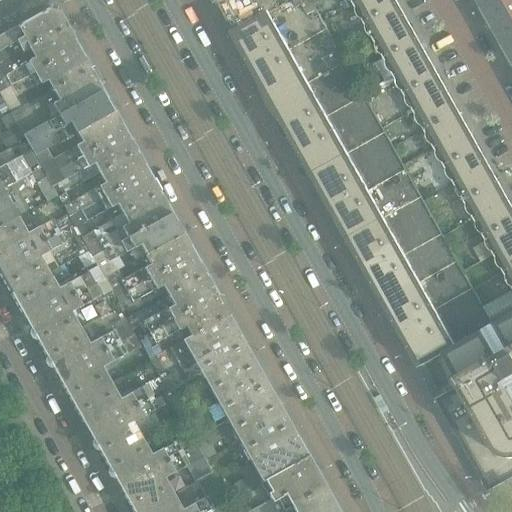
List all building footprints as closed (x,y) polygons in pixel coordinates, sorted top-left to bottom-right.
[(274,0),(218,0),(222,7),(222,8),(226,15),(226,16),(233,29),(234,29),(235,31),(279,7),(274,0)] [(343,58),(323,23),(310,0),(290,0),(279,7),(235,31),(234,36),(234,41),(267,99),(343,58)] [(397,3),(395,0),(350,0),(363,22),(397,3)] [(500,0),(473,0),(480,11),(500,0)] [(511,18),(511,0),(500,0),(480,11),(491,30),(511,18)] [(417,39),(409,25),(397,3),(363,22),(383,58),(417,39)] [(0,65),(65,27),(58,13),(47,10),(0,36),(0,65)] [(511,42),(511,18),(491,30),(501,49),(511,42)] [(0,93),(78,49),(65,27),(0,65),(0,93)] [(437,74),(429,60),(417,39),(383,58),(403,94),(437,74)] [(511,67),(511,42),(501,49),(511,68),(511,67)] [(8,112),(89,70),(78,49),(0,93),(0,98),(1,99),(8,113),(8,112)] [(385,134),(362,93),(343,58),(267,99),(310,176),(385,134)] [(22,136),(101,90),(89,70),(8,112),(16,126),(22,136)] [(457,111),(449,96),(437,74),(403,94),(423,130),(457,111)] [(75,134),(113,112),(101,90),(22,136),(25,140),(31,151),(34,157),(47,150),(75,134)] [(477,147),(470,133),(457,111),(423,130),(434,150),(441,162),(443,166),(477,147)] [(46,178),(125,132),(120,124),(113,112),(75,134),(80,143),(52,159),(47,150),(34,157),(41,169),(46,178)] [(25,140),(22,136),(16,126),(0,135),(0,140),(5,150),(25,140)] [(83,182),(98,174),(136,153),(129,141),(130,141),(125,132),(46,178),(51,187),(78,172),(83,182)] [(422,201),(405,171),(385,134),(310,176),(347,242),(422,201)] [(497,183),(489,168),(477,147),(443,166),(463,202),(497,183)] [(20,194),(45,179),(40,169),(41,169),(34,157),(31,151),(0,168),(0,227),(17,218),(30,211),(20,194)] [(68,219),(148,174),(136,153),(98,174),(103,183),(61,207),(66,215),(68,219)] [(109,222),(112,220),(159,194),(148,174),(68,219),(71,225),(73,229),(104,212),(109,222)] [(511,221),(511,208),(510,205),(497,183),(463,202),(484,238),(511,221)] [(102,252),(170,214),(159,194),(112,220),(117,229),(98,240),(93,231),(79,238),(87,252),(90,259),(102,252)] [(460,267),(443,237),(422,201),(347,242),(384,308),(460,267)] [(110,262),(138,246),(144,256),(182,235),(170,214),(102,252),(90,259),(93,264),(102,279),(115,272),(110,262)] [(64,242),(74,236),(81,249),(76,252),(79,257),(87,252),(79,238),(73,229),(71,225),(68,219),(66,215),(53,222),(52,220),(26,234),(17,218),(0,227),(0,277),(10,296),(48,275),(38,258),(64,242)] [(511,269),(511,221),(484,238),(504,274),(511,269)] [(126,294),(194,256),(182,235),(144,256),(150,267),(125,281),(119,270),(115,272),(102,279),(103,280),(111,295),(113,299),(125,292),(126,294)] [(167,295),(204,274),(194,256),(126,294),(132,304),(162,287),(167,295)] [(71,317),(69,314),(95,300),(96,303),(111,295),(103,280),(102,279),(93,264),(79,272),(82,276),(57,291),(48,275),(10,296),(41,351),(78,330),(71,317)] [(493,327),(483,309),(460,267),(384,308),(414,362),(418,365),(423,367),(427,364),(429,368),(495,331),(493,327)] [(148,334),(216,295),(204,274),(167,295),(172,305),(138,324),(142,332),(146,330),(148,334)] [(182,342),(228,316),(216,295),(148,334),(138,340),(144,350),(156,343),(176,332),(182,342)] [(192,361),(238,335),(228,316),(182,342),(169,349),(179,368),(192,361)] [(511,316),(493,327),(495,331),(429,368),(440,388),(437,390),(438,392),(436,398),(435,399),(480,480),(484,487),(486,485),(491,487),(492,489),(500,485),(499,484),(511,476),(511,316)] [(126,353),(120,342),(132,335),(124,319),(100,333),(93,322),(78,330),(41,351),(72,406),(109,384),(100,368),(126,353)] [(203,381),(250,356),(238,335),(192,361),(203,381)] [(156,343),(144,350),(149,360),(161,353),(156,343)] [(215,402),(261,375),(250,356),(203,381),(215,402)] [(226,421),(272,395),(261,375),(215,402),(226,421)] [(158,410),(151,398),(165,390),(158,378),(118,400),(109,384),(72,406),(103,461),(140,440),(131,425),(158,410)] [(238,442),(284,417),(272,395),(226,421),(201,435),(194,440),(203,457),(204,460),(214,454),(209,446),(223,438),(228,447),(238,442)] [(189,417),(182,403),(175,407),(182,420),(189,417)] [(249,462),(295,437),(284,417),(238,442),(249,462)] [(203,457),(194,440),(192,437),(178,445),(176,441),(149,456),(140,440),(103,461),(131,511),(139,511),(171,494),(163,479),(203,457)] [(260,483),(263,482),(306,456),(295,437),(249,462),(260,483)] [(283,511),(325,488),(307,456),(306,456),(263,482),(269,493),(266,495),(270,501),(255,510),(255,511),(283,511)] [(233,511),(232,510),(232,508),(224,493),(212,474),(195,482),(204,499),(181,511),(171,494),(139,511),(233,511)] [(337,511),(325,488),(283,511),(337,511)]
